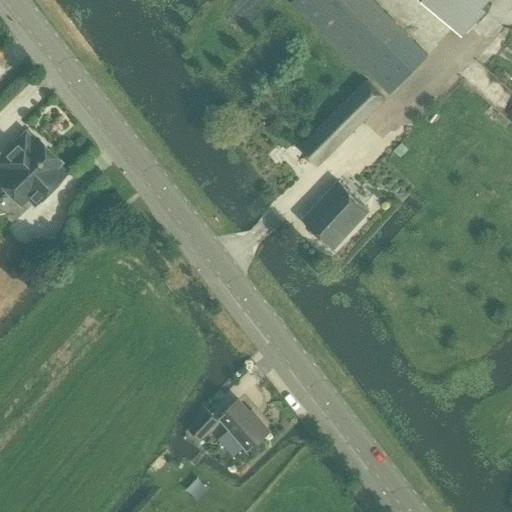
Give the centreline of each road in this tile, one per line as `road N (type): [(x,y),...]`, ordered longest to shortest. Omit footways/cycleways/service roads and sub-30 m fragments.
road 1 (tertiary): [(419,511),(17,0)]
road 2 (track): [(225,262),(507,0)]
